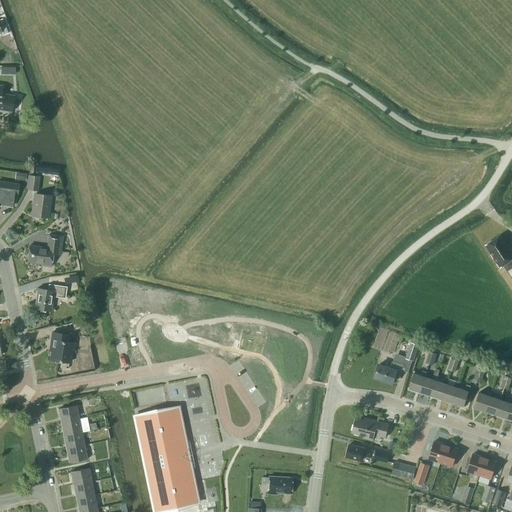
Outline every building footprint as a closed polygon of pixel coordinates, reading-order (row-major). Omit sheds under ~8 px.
[(0,109),(1,110),(0,112),(8,113),(9,111),(12,111),(14,95),(1,93),(2,86),(0,85),(0,109)] [(26,175),(27,173),(18,172),(17,173),(17,179),(26,180),(26,175)] [(28,174),(27,188),(38,189),(40,175),(28,174)] [(0,206),(1,206),(1,204),(12,206),(14,194),(17,194),(18,185),(0,181),(0,206)] [(48,215),(50,196),(35,194),(32,213),(48,215)] [(60,255),(61,252),(63,236),(49,234),(47,247),(29,245),(27,262),(42,264),(41,266),(51,267),(52,254),(60,255)] [(511,253),(510,250),(511,249),(506,242),(505,243),(500,236),(492,241),(491,241),(487,244),(486,245),(491,253),(491,254),(500,268),(504,265),(511,277),(511,253)] [(77,274),(65,276),(66,282),(78,280),(77,274)] [(65,298),(66,287),(48,284),(48,290),(38,288),(35,308),(51,310),(53,296),(65,298)] [(78,322),(81,332),(89,331),(87,320),(78,322)] [(50,345),(52,346),(50,359),(69,362),(72,349),(74,349),(75,342),(68,341),(69,334),(53,332),(50,345)] [(420,341),(412,338),(405,358),(414,361),(419,345),(419,344),(420,341)] [(401,372),(403,365),(402,365),(404,359),(394,356),(393,362),(392,362),(390,367),(379,364),(375,377),(393,382),(396,370),(401,372)] [(426,372),(423,371),(421,375),(414,373),(408,389),(420,392),(425,376),(426,372)] [(420,392),(430,396),(436,380),(438,375),(433,373),(431,379),(425,376),(420,392)] [(441,400),(447,384),(436,380),(430,396),(441,400)] [(454,386),(447,384),(441,400),(452,403),(458,387),(459,382),(456,381),(454,386)] [(464,390),(458,387),(452,403),(463,407),(469,391),(468,391),(470,386),(466,385),(464,390)] [(474,408),(485,411),(490,396),(479,392),(474,408)] [(95,399),(88,400),(88,405),(96,404),(96,406),(103,404),(101,396),(95,397),(95,399)] [(485,411),(495,415),(500,399),(490,396),(485,411)] [(506,418),(511,403),(500,399),(495,415),(506,418)] [(76,405),(58,409),(61,422),(79,419),(77,409),(82,408),(81,404),(76,405)] [(185,449),(184,444),(186,443),(178,406),(134,415),(143,458),(145,458),(147,468),(145,469),(154,511),(198,503),(187,448),(185,449)] [(352,433),(364,436),(364,438),(373,440),(374,435),(385,438),(389,424),(365,417),(365,419),(356,417),(352,433)] [(61,422),(64,435),(81,432),(79,419),(61,422)] [(64,435),(66,449),(84,445),(81,432),(64,435)] [(392,441),(391,448),(398,449),(399,442),(392,441)] [(428,458),(440,462),(446,445),(434,441),(428,458)] [(346,457),(361,461),(362,455),(371,457),(371,458),(387,462),(389,454),(373,450),(349,444),(346,457)] [(87,458),(84,445),(66,449),(69,462),(87,458)] [(458,448),(446,445),(440,462),(452,466),(458,448)] [(467,471),(479,475),(484,457),(473,453),(467,471)] [(484,457),(479,475),(490,479),(496,461),(484,457)] [(430,465),(420,462),(414,481),(423,484),(430,465)] [(397,476),(412,479),(415,468),(400,465),(397,476)] [(92,482),(89,468),(71,472),(74,485),(92,482)] [(269,483),(268,494),(277,494),(277,493),(291,493),(292,478),(269,476),(269,477),(262,477),(262,483),(269,483)] [(74,485),(76,499),(94,495),(92,482),(74,485)] [(496,488),(486,485),(481,500),(491,503),(496,488)] [(468,486),(464,500),(470,501),(474,488),(468,486)] [(504,491),(497,489),(493,503),(500,506),(504,491)] [(76,499),(79,511),(97,508),(94,495),(76,499)]
